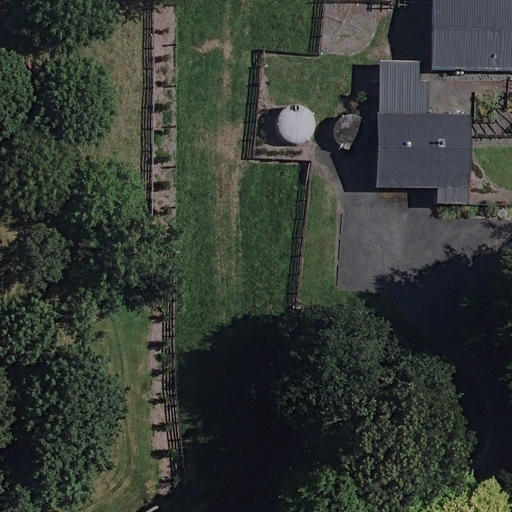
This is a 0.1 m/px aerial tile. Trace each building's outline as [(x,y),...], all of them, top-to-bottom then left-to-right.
[(511,0),(432,0),(429,71),(511,74),(511,0)] [(336,93),(334,124),(373,127),(375,95),(336,93)] [(467,210),(470,123),(379,119),(377,192),(436,194),(435,209),(467,210)] [(348,177),(316,177),(312,306),(337,318),(394,320),(398,320),(401,319),(404,318),(407,317),(409,315),(412,312),(413,309),(414,306),(415,303),(415,299),(414,296),(413,293),(412,290),(409,288),(407,285),(404,284),(401,283),(398,282),(397,282),(349,282),(348,177)] [(257,216),(255,220),(254,227),(254,229),(255,234),(256,239),(258,243),(261,246),(265,249),(269,252),(273,253),(278,254),(282,255),(287,254),(291,252),(295,250),(299,247),(302,244),(304,240),(306,236),(307,231),(307,227),(306,222),(305,218),(303,213),(300,210),(297,207),(293,204),(288,203),(284,202),(279,201),(275,202),(270,204),(266,206),(262,209),(259,212),(257,216)]
